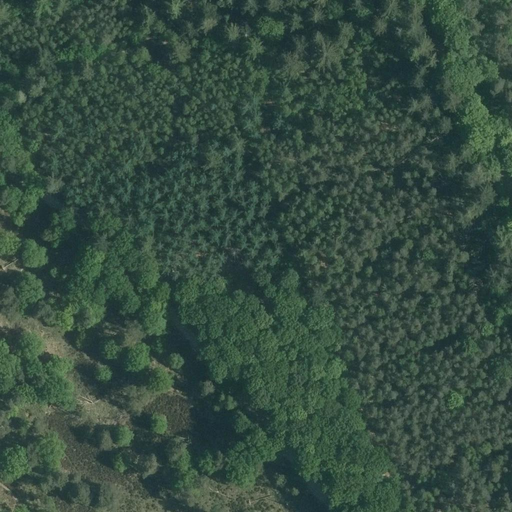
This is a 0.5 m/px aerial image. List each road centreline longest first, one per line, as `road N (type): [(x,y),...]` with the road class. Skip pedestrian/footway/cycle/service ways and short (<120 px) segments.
road 1 (track): [(0,87),(144,51)]
road 2 (track): [(200,37),(343,0)]
